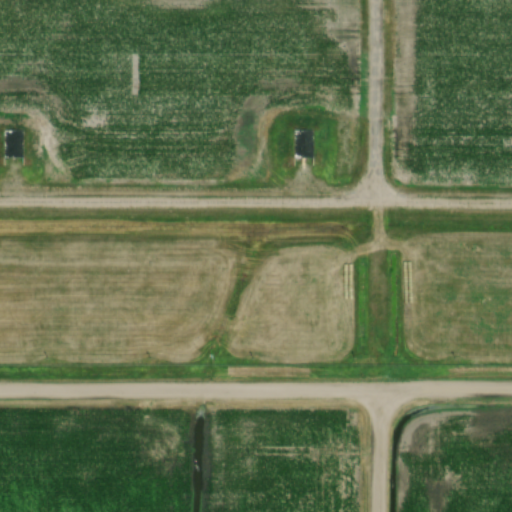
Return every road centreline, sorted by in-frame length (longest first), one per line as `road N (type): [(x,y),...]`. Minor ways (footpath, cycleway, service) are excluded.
road 1 (residential): [(0,385),(511,385)]
road 2 (residential): [(375,511),(376,385)]
